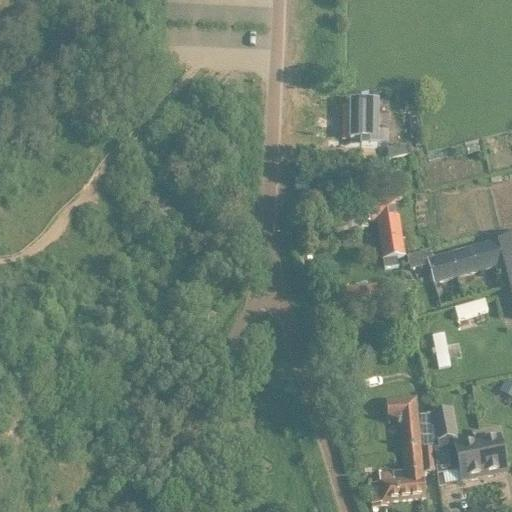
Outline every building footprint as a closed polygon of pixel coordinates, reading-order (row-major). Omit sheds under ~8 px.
[(371,103),(345,102),(344,139),(355,139),(355,145),(371,146),(371,103)] [(382,147),(384,157),(404,153),(402,143),(382,147)] [(364,215),(370,215),(376,260),(400,255),(394,215),(390,215),(388,200),(363,204),(364,215)] [(362,226),(359,206),(326,211),(329,231),(362,226)] [(511,235),(428,258),(421,260),(423,264),(428,283),(498,264),(511,316),(511,235)] [(426,251),(402,257),(406,269),(423,264),(421,260),(428,258),(426,251)] [(327,286),(305,288),(306,300),(329,297),(327,288),(327,286)] [(511,386),(501,380),(496,388),(510,396),(511,392),(511,386)] [(430,447),(427,414),(412,415),(410,397),(381,400),(383,419),(391,418),(392,424),(394,423),(399,470),(374,472),(375,481),(365,482),(367,502),(420,497),(418,472),(429,470),(429,467),(427,448),(430,447)] [(426,412),(427,414),(430,447),(427,448),(429,467),(429,470),(432,486),(457,480),(476,476),(469,439),(449,443),(448,435),(446,430),(442,409),(426,412)] [(494,434),(469,439),(476,476),(502,471),(494,434)]
